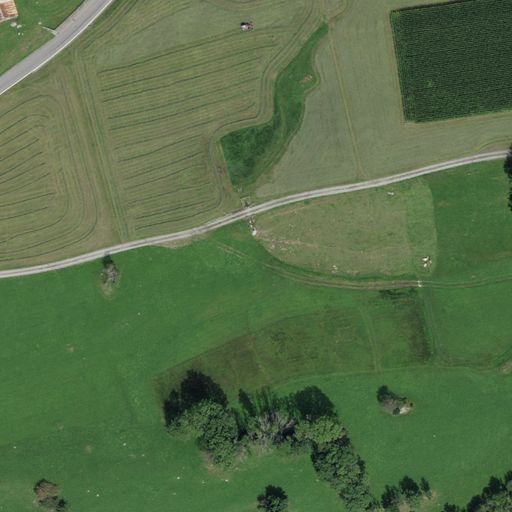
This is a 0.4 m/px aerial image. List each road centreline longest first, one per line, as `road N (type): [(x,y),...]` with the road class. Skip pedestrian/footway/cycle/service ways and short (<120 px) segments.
road 1 (track): [(511,152),(0,273)]
road 2 (tertiary): [(0,87),(103,0)]
